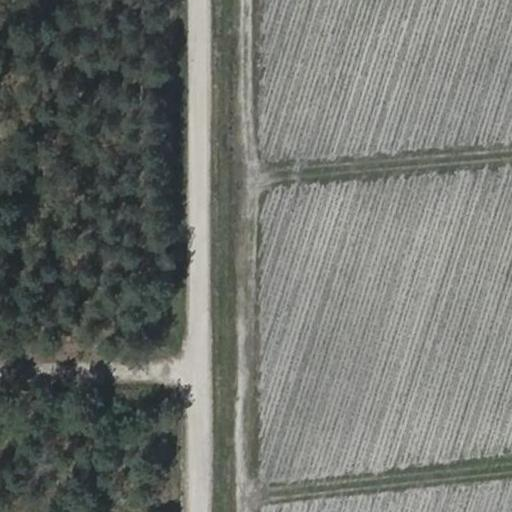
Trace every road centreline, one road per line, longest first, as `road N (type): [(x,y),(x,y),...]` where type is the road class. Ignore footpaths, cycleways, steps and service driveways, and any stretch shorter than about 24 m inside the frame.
road 1 (track): [(197,511),(198,0)]
road 2 (track): [(197,180),(511,151)]
road 3 (track): [(276,511),(511,469)]
road 4 (track): [(198,370),(0,372)]
